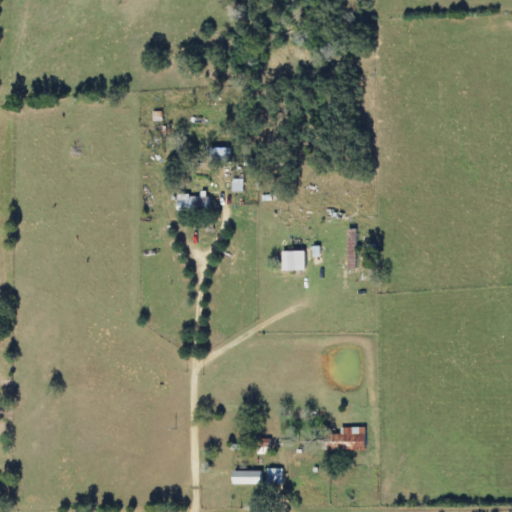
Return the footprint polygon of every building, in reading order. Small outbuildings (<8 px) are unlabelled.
[(229,148),(219,148),(219,159),(229,159),(229,148)] [(207,210),(207,195),(176,195),(176,210),(207,210)] [(355,269),(355,230),(347,230),(347,269),(355,269)] [(304,251),(282,251),(282,270),(304,270),(304,251)] [(364,450),(364,427),(340,427),(340,434),(323,434),(323,450),(364,450)] [(281,485),(281,469),(266,469),(266,485),(281,485)] [(232,485),(260,485),(260,471),(232,471),(232,485)]
